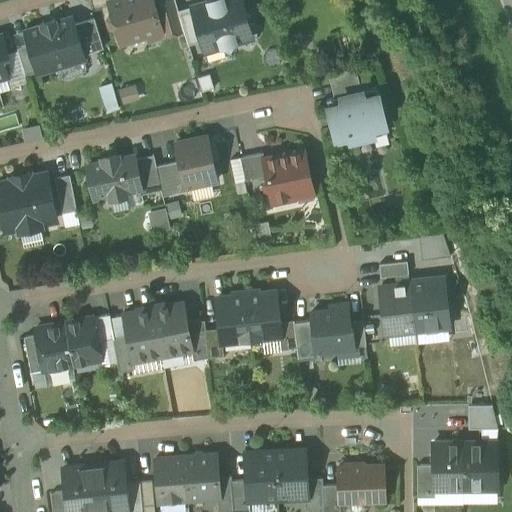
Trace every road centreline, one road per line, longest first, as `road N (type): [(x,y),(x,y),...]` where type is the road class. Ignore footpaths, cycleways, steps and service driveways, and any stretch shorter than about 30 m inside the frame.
road 1 (residential): [(0,298),(346,257),(304,93),(0,157)]
road 2 (residential): [(406,511),(406,413),(185,425),(15,447)]
